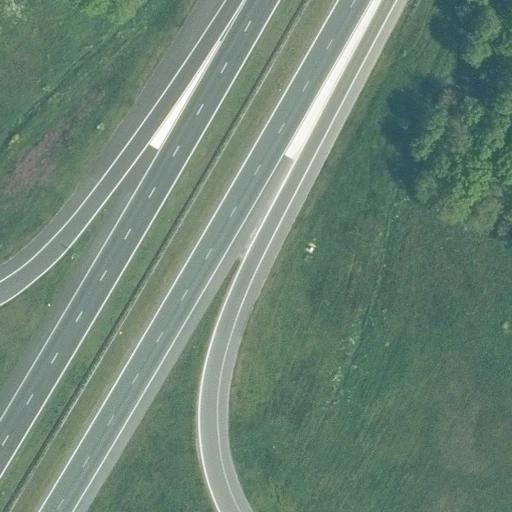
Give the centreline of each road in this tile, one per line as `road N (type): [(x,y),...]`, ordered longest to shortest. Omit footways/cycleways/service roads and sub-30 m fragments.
road 1 (motorway): [(53,511),(353,0)]
road 2 (motorway): [(229,511),(207,431),(223,315),(393,0)]
road 3 (motorway): [(259,2),(0,443)]
road 4 (motorway): [(259,2),(110,184),(0,288)]
